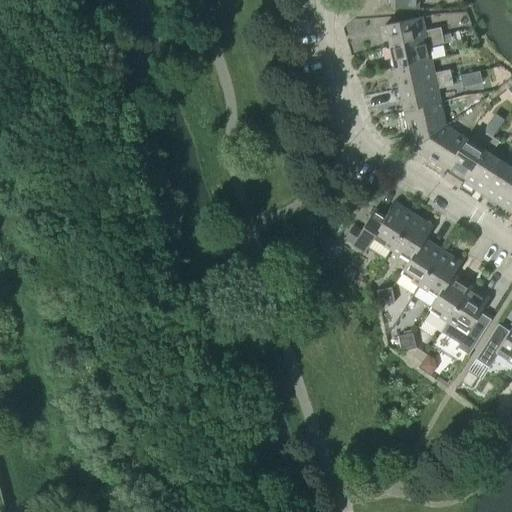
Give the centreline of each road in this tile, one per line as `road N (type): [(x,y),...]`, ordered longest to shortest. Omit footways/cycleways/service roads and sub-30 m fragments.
road 1 (residential): [(511,242),(359,146)]
road 2 (unclassified): [(359,146),(323,34),(326,0)]
